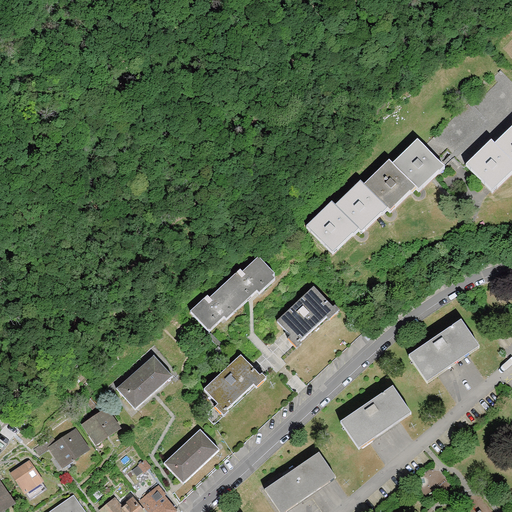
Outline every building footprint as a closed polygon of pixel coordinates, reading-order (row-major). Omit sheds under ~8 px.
[(511,119),(490,140),(511,162),(511,119)] [(388,162),(417,190),(420,193),(445,169),(413,137),(388,162)] [(487,137),(462,162),(495,196),(511,180),(511,162),(490,140),(487,137)] [(359,183),(387,210),(391,215),(417,190),(388,162),(385,158),(359,183)] [(330,203),(359,232),(362,235),(387,210),(359,183),(355,178),(330,203)] [(302,223),(333,256),(359,232),(330,203),(328,199),(302,223)] [(192,315),(211,335),(274,280),(256,259),(192,315)] [(310,285),(274,321),(299,348),(336,311),(310,285)] [(409,357),(425,381),(477,346),(461,322),(409,357)] [(238,353),(199,390),(223,416),(263,379),(238,353)] [(116,390),(135,411),(172,378),(154,357),(116,390)] [(341,423),(357,447),(409,412),(393,388),(341,423)] [(82,424),(95,444),(118,429),(105,409),(82,424)] [(197,430),(161,463),(182,487),(219,453),(197,430)] [(50,448),(64,469),(89,452),(75,432),(50,448)] [(318,454),(264,490),(278,511),(283,511),(334,477),(318,454)] [(12,474),(30,500),(46,489),(29,463),(12,474)] [(0,511),(1,511),(13,504),(0,484),(0,511)] [(136,504),(142,511),(150,511),(153,509),(155,511),(173,511),(176,509),(157,486),(136,504)] [(85,511),(74,496),(49,511),(85,511)] [(114,498),(99,511),(142,511),(136,504),(130,497),(120,505),(114,498)]
